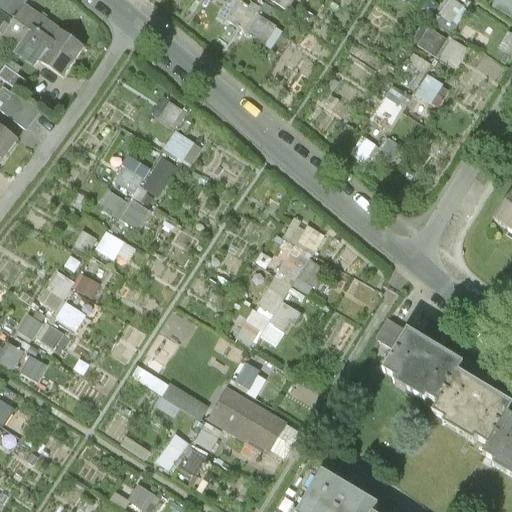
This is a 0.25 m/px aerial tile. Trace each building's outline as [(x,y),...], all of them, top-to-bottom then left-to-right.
[(0,32),(0,37),(4,40),(25,9),(28,5),(20,0),(0,0),(0,17),(7,22),(0,32)] [(235,0),(233,0),(222,20),(263,44),(275,24),(235,0)] [(270,0),(284,9),(289,0),(270,0)] [(4,40),(20,51),(35,29),(55,42),(61,33),(25,9),(4,40)] [(426,27),(416,44),(455,67),(465,50),(426,27)] [(40,64),(55,42),(35,29),(20,51),(16,56),(36,69),(40,64)] [(84,48),(61,33),(55,42),(40,64),(63,79),(84,48)] [(399,83),(419,89),(428,62),(409,56),(399,83)] [(28,81),(7,66),(0,75),(0,76),(20,91),(28,81)] [(414,95),(430,105),(442,86),(426,76),(414,95)] [(0,94),(0,111),(2,113),(14,97),(3,89),(0,94)] [(157,118),(176,129),(185,114),(167,102),(157,118)] [(18,141),(0,127),(0,149),(7,155),(18,141)] [(180,162),(193,144),(175,131),(162,149),(180,162)] [(350,157),(366,163),(373,144),(357,138),(350,157)] [(176,168),(158,158),(151,169),(127,155),(110,185),(145,205),(148,200),(155,204),(176,168)] [(117,220),(126,201),(105,191),(96,210),(117,220)] [(511,197),(494,224),(511,236),(511,197)] [(139,231),(147,210),(126,202),(118,223),(139,231)] [(71,249),(84,257),(94,240),(82,232),(71,249)] [(102,234),(94,251),(126,265),(133,248),(102,234)] [(258,338),(279,350),(299,312),(282,303),(289,288),(309,298),(328,262),(290,242),(237,341),(252,349),(258,338)] [(57,314),(72,282),(53,273),(38,305),(57,314)] [(54,319),(75,332),(85,316),(64,303),(54,319)] [(25,316),(14,334),(30,344),(41,325),(25,316)] [(376,342),(394,353),(407,332),(389,321),(376,342)] [(49,327),(39,344),(52,352),(63,335),(49,327)] [(425,398),(438,406),(457,373),(462,365),(407,332),(394,353),(382,373),(396,381),(393,385),(423,403),(425,398)] [(7,345),(0,359),(0,363),(13,370),(22,353),(7,345)] [(17,374),(35,384),(45,366),(27,356),(17,374)] [(254,397),(266,373),(244,363),(232,387),(254,397)] [(199,420),(206,407),(137,368),(130,379),(161,396),(154,407),(173,418),(178,409),(199,420)] [(475,440),(488,448),(507,416),(511,408),(511,406),(457,373),(438,406),(432,415),(445,423),(443,427),(472,445),(475,440)] [(226,393),(210,419),(269,453),(284,427),(226,393)] [(0,431),(13,410),(0,402),(0,431)] [(511,418),(507,416),(488,448),(483,457),(495,464),(493,468),(511,479),(511,418)] [(299,436),(284,427),(269,453),(284,462),(299,436)] [(155,465),(169,473),(186,443),(172,435),(155,465)] [(189,449),(178,471),(194,479),(206,457),(189,449)] [(298,511),(373,511),(377,506),(322,473),(298,511)] [(143,511),(149,511),(158,499),(136,485),(126,501),(143,511)]
